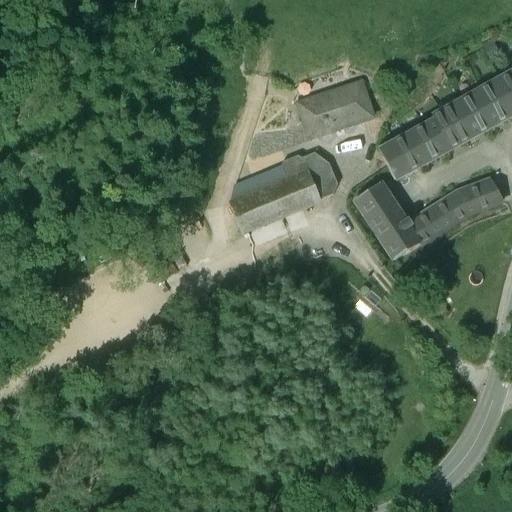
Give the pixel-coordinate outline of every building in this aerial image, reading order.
[(511,75),(497,84),(511,111),(511,75)] [(511,111),(497,84),(433,119),(434,122),(378,153),(394,182),(511,116),(511,118),(511,111)] [(297,108),(308,142),(370,121),(359,87),(297,108)] [(306,175),(230,205),(241,233),(332,197),(315,155),(301,161),(306,175)] [(408,229),(420,246),(469,214),(503,202),(491,185),(458,197),(408,229)] [(394,262),(420,246),(408,229),(378,187),(377,187),(376,187),(353,202),(394,262)]
